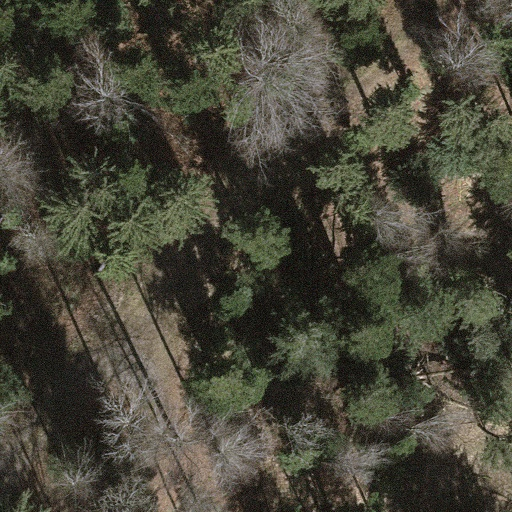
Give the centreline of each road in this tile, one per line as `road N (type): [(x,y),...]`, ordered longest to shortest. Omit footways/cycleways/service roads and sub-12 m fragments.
road 1 (track): [(0,479),(25,444),(160,338),(457,0)]
road 2 (track): [(160,338),(140,432),(100,511)]
